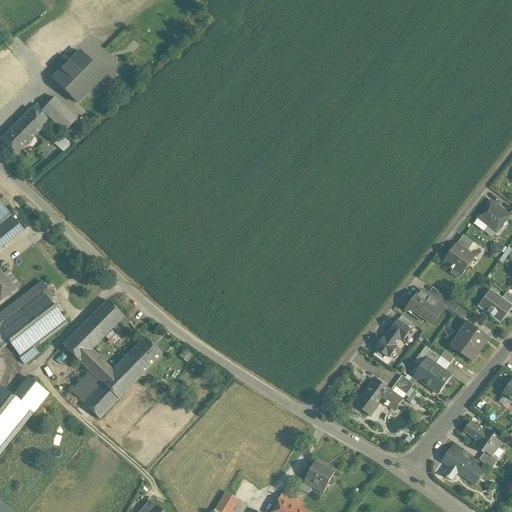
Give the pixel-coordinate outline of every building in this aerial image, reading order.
[(104,76),(79,52),(53,79),(77,103),(104,76)] [(54,98),(42,110),(36,105),(31,109),(46,124),(50,120),(63,133),(76,120),(54,98)] [(31,109),(13,128),(21,136),(23,134),(26,137),(32,132),(35,135),(46,124),(31,109)] [(21,136),(13,128),(0,140),(15,155),(35,135),(32,132),(26,137),(23,134),(21,136)] [(72,145),(67,137),(57,143),(62,152),(72,145)] [(0,202),(0,224),(11,216),(0,202)] [(509,216),(491,202),(478,218),(496,233),(509,216)] [(11,216),(0,224),(0,249),(23,231),(11,216)] [(485,251),(473,243),(466,253),(472,257),(472,258),(477,262),(485,251)] [(466,253),(456,246),(451,253),(452,254),(445,264),(444,263),(444,264),(453,271),(456,268),(462,272),(472,258),(472,257),(466,253)] [(0,272),(0,300),(13,290),(0,272)] [(1,322),(0,321),(0,346),(2,349),(10,343),(22,359),(67,324),(41,291),(1,322)] [(438,304),(421,291),(409,308),(433,325),(445,309),(438,304)] [(511,308),(511,296),(507,293),(501,300),(510,307),(509,308),(511,310),(511,308)] [(501,300),(492,294),(487,301),(488,302),(484,308),(500,320),(509,308),(510,307),(501,300)] [(459,306),(444,296),(438,304),(445,309),(453,315),(454,313),(458,307),(459,306)] [(107,301),(62,346),(79,363),(91,350),(112,329),(123,318),(107,301)] [(468,314),(458,307),(454,313),(464,320),(468,314)] [(416,327),(402,316),(398,321),(413,332),(416,327)] [(123,318),(112,329),(118,335),(129,323),(123,318)] [(411,332),(398,322),(376,350),(389,360),(398,349),(395,346),(401,338),(404,341),(411,332)] [(490,338),(468,323),(459,336),(480,351),(490,338)] [(480,351),(459,336),(451,347),(472,363),(480,351)] [(162,355),(144,338),(130,353),(147,370),(162,355)] [(441,357),(426,347),(420,356),(428,361),(435,365),(441,357)] [(112,371),(91,350),(79,363),(90,373),(100,383),(112,371)] [(454,358),(445,352),(441,357),(450,364),(454,358)] [(112,371),(100,383),(118,400),(147,370),(130,353),(112,371)] [(445,372),(450,364),(441,357),(435,365),(445,372)] [(435,365),(428,361),(416,377),(438,393),(439,392),(438,391),(444,383),(445,383),(450,376),(445,372),(435,365)] [(90,373),(71,392),(83,404),(100,383),(90,373)] [(403,377),(396,388),(406,395),(414,385),(403,377)] [(0,387),(0,453),(46,396),(25,380),(12,397),(0,387)] [(390,389),(377,380),(372,387),(371,386),(356,407),(370,417),(383,399),(388,402),(386,406),(388,407),(389,406),(395,411),(403,400),(389,390),(390,389)] [(100,383),(83,404),(99,419),(118,400),(100,383)] [(406,395),(396,388),(394,391),(404,399),(406,395)] [(422,396),(414,391),(407,401),(415,406),(422,396)] [(467,427),(498,449),(502,444),(490,435),(492,433),(486,428),(484,431),(471,422),(467,427)] [(498,449),(467,427),(464,432),(477,441),(474,445),(480,448),(478,450),(484,454),(485,455),(486,453),(492,458),(493,457),(498,449)] [(455,443),(448,454),(455,459),(459,453),(459,454),(463,449),(455,443)] [(459,454),(459,453),(455,459),(448,454),(441,462),(449,468),(443,475),(447,478),(447,479),(448,480),(449,479),(453,482),(458,474),(476,486),(485,472),(459,454)] [(492,458),(486,453),(485,455),(484,454),(479,460),(492,469),(498,461),(493,457),(492,458)] [(326,470),(314,463),(304,483),(303,484),(312,488),(323,494),(335,473),(327,469),(326,470)] [(312,488),(303,484),(304,483),(302,483),(299,489),(309,494),(312,488)] [(284,492),(281,498),(271,511),(306,511),(301,509),(302,506),(299,505),(301,501),(284,492)] [(231,511),(239,501),(227,493),(216,510),(218,511),(231,511)] [(0,511),(4,511),(10,505),(0,497),(0,511)] [(161,511),(149,500),(138,511),(161,511)]
